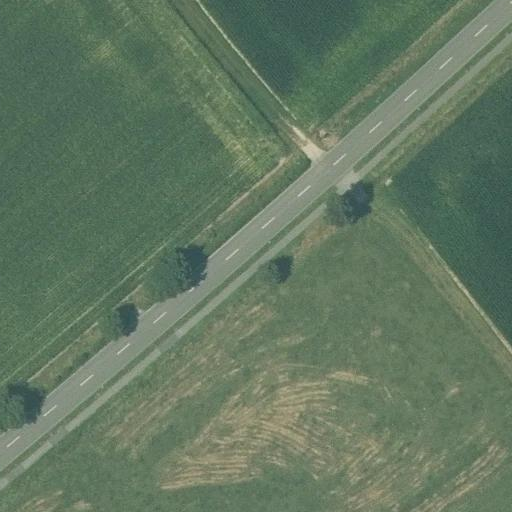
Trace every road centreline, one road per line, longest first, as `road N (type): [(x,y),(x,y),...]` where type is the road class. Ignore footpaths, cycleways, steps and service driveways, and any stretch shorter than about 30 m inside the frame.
road 1 (tertiary): [(0,443),(327,169),(511,1)]
road 2 (track): [(181,0),(327,169)]
